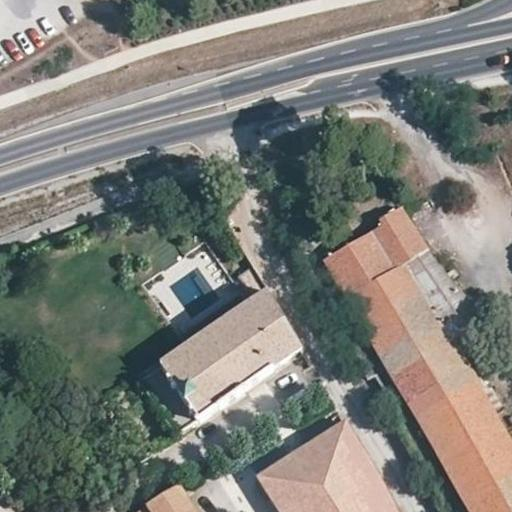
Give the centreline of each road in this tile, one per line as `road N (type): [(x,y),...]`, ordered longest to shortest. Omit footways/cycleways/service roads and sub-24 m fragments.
road 1 (unclassified): [(201,130),(418,511)]
road 2 (secondary): [(511,0),(240,74),(179,101)]
road 3 (secondary): [(511,24),(179,101)]
road 4 (secondary): [(304,103),(327,83),(511,44)]
road 5 (secondary): [(304,103),(511,59)]
road 6 (secondary): [(0,190),(201,130)]
road 7 (secondary): [(179,101),(0,155)]
